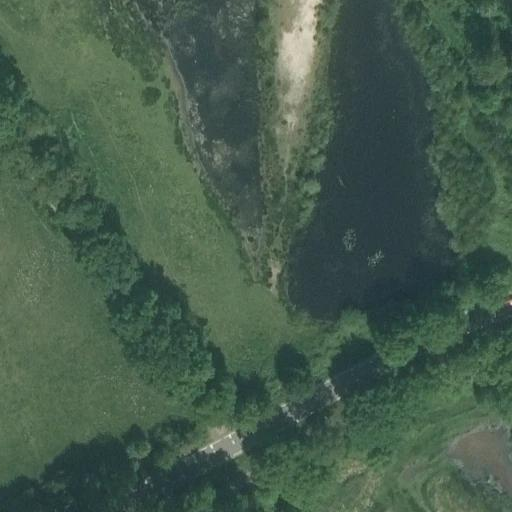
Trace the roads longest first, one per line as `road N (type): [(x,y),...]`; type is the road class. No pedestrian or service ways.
road 1 (secondary): [(109,511),(373,367),(511,306)]
road 2 (track): [(0,118),(230,446)]
